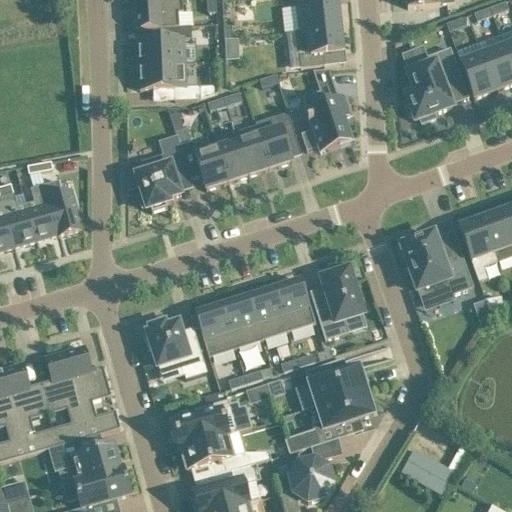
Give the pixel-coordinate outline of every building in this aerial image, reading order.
[(206,0),(207,17),(216,16),(215,0),(206,0)] [(453,0),(406,0),(407,12),(454,8),(453,0)] [(179,30),(178,16),(183,16),(182,2),(134,5),(136,34),(169,31),(179,30)] [(505,5),(490,11),(493,20),(509,14),(505,5)] [(340,31),(337,6),(296,10),(298,36),(340,31)] [(490,11),(474,17),(477,25),(493,20),(490,11)] [(462,22),(446,27),(449,36),(465,30),(462,22)] [(184,67),(183,43),(192,42),(191,30),(179,30),(169,31),(169,43),(137,44),(139,69),(184,67)] [(220,44),(229,44),(228,31),(220,31),(220,44)] [(343,56),(340,31),(298,36),(299,36),(303,36),(306,60),(343,56)] [(511,71),(504,51),(483,59),(496,95),(511,89),(511,71)] [(408,106),(404,107),(409,121),(413,119),(415,125),(420,123),(422,127),(435,122),(434,118),(452,112),(444,91),(462,84),(450,52),(427,61),(429,69),(408,77),(415,96),(406,100),(408,106)] [(483,59),(461,67),(474,103),(496,95),(483,59)] [(140,94),(174,92),(185,92),(185,91),(184,67),(139,69),(140,94)] [(329,74),(313,75),(324,110),(307,115),(309,124),(307,124),(308,128),(311,127),(314,135),(301,139),(307,156),(319,152),(321,157),(340,151),(338,145),(350,142),(344,122),(351,120),(345,103),(339,105),(329,74)] [(275,77),(259,82),(262,91),(278,86),(275,77)] [(200,90),(185,91),(185,92),(174,92),(175,105),(197,104),(200,103),(200,90)] [(213,99),(213,90),(200,90),(200,103),(213,99)] [(242,104),(239,95),(223,100),(226,109),(242,104)] [(223,100),(207,105),(210,114),(226,109),(223,100)] [(183,133),(177,112),(168,113),(175,136),(183,133)] [(256,130),(234,137),(235,141),(236,141),(249,180),(269,174),(258,139),(259,139),(256,130)] [(292,166),(281,132),(259,139),(258,139),(269,174),(292,166)] [(189,178),(180,150),(177,141),(159,146),(161,151),(164,159),(142,166),(145,176),(135,179),(141,197),(141,198),(138,199),(142,212),(146,210),(147,213),(150,212),(152,216),(167,211),(166,207),(167,207),(170,206),(169,203),(178,200),(181,199),(180,196),(176,183),(188,179),(189,178)] [(235,141),(216,148),(228,187),(249,180),(236,141),(235,141)] [(193,155),(190,147),(180,150),(189,178),(188,179),(190,183),(201,180),(206,194),(228,187),(216,148),(193,155)] [(47,167),(39,168),(41,180),(49,178),(47,167)] [(39,168),(31,170),(33,181),(41,180),(39,168)] [(82,232),(71,195),(62,198),(58,184),(44,189),(59,239),(82,232)] [(59,239),(44,189),(30,193),(34,206),(26,208),(36,245),(58,239),(59,239)] [(36,245),(26,208),(18,210),(14,197),(0,201),(0,202),(14,251),(36,245)] [(0,255),(14,251),(0,202),(0,255)] [(511,211),(502,215),(511,243),(511,211)] [(511,243),(502,215),(481,223),(493,257),(494,257),(497,266),(511,260),(511,243)] [(481,223),(459,231),(479,286),(487,282),(483,271),(497,266),(494,257),(493,257),(481,223)] [(432,290),(435,297),(450,291),(453,299),(473,292),(461,257),(442,263),(433,238),(401,250),(417,295),(432,290)] [(330,311),(315,315),(324,345),(348,337),(344,324),(362,319),(348,274),(338,277),(337,273),(321,278),(322,282),(321,282),(330,311)] [(302,284),(275,293),(289,337),(316,328),(302,284)] [(275,293),(248,301),(262,345),(289,337),(275,293)] [(248,301),(222,309),(236,353),(262,345),(248,301)] [(503,312),(501,301),(485,303),(486,304),(488,315),(503,312)] [(480,328),(488,315),(486,304),(473,308),(480,328)] [(222,309),(195,318),(209,362),(236,353),(222,309)] [(179,364),(182,374),(204,367),(193,332),(180,336),(178,328),(165,331),(164,328),(150,332),(151,336),(147,337),(148,340),(144,342),(148,354),(152,353),(158,371),(179,364)] [(90,374),(84,352),(65,357),(89,442),(120,433),(115,415),(96,420),(92,405),(111,400),(103,370),(90,374)] [(65,357),(46,363),(52,385),(40,388),(49,418),(67,413),(71,427),(53,433),(58,450),(79,445),(89,442),(65,357)] [(313,358),(297,363),(299,372),(315,366),(313,358)] [(297,363),(281,368),(283,377),(299,372),(297,363)] [(316,410),(366,393),(358,371),(347,375),(343,364),(306,376),(309,387),(309,388),(316,410)] [(23,369),(3,375),(27,459),(48,453),(58,450),(53,433),(35,438),(31,423),(49,418),(40,388),(29,391),(23,369)] [(3,375),(0,375),(0,431),(6,430),(10,445),(0,447),(0,466),(27,459),(3,375)] [(260,375),(244,380),(247,388),(263,383),(260,375)] [(244,380),(228,385),(231,393),(247,388),(244,380)] [(266,388),(251,393),(255,406),(271,401),(266,388)] [(324,434),(374,418),(373,415),(375,414),(372,403),(369,404),(366,393),(316,410),(324,434)] [(237,436),(229,405),(196,414),(198,422),(172,429),(174,435),(170,436),(174,448),(177,447),(179,453),(181,452),(226,439),(226,440),(237,436)] [(249,430),(245,407),(232,410),(237,433),(249,430)] [(315,434),(285,444),(290,458),(311,451),(320,449),(315,434)] [(239,472),(236,460),(232,461),(226,440),(226,439),(181,452),(187,475),(209,468),(213,480),(239,472)] [(343,459),(339,443),(320,449),(311,451),(315,464),(298,468),(290,482),(293,494),(280,496),(284,511),(299,511),(298,507),(301,502),(308,507),(324,503),(332,489),(329,473),(322,468),(324,464),(343,459)] [(120,474),(113,449),(83,458),(79,445),(58,450),(48,453),(55,476),(75,470),(80,486),(120,475),(120,474)] [(462,449),(458,455),(468,461),(472,455),(462,449)] [(414,453),(401,476),(443,500),(456,477),(414,453)] [(260,484),(256,468),(239,472),(213,480),(217,491),(194,498),(195,503),(191,504),(193,511),(231,511),(247,508),(249,508),(244,489),(260,484)] [(85,511),(131,499),(123,473),(120,474),(120,475),(80,486),(62,491),(63,492),(65,491),(69,505),(78,502),(80,511),(85,511)] [(0,509),(8,509),(8,507),(3,491),(0,491),(0,509)]
